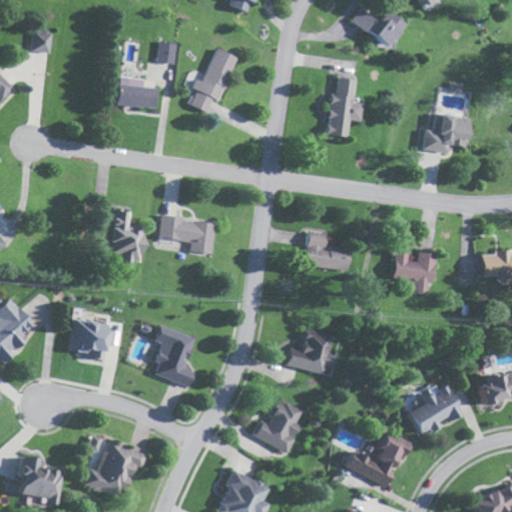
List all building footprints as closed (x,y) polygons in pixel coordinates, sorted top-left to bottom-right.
[(227,0),(225,7),(246,13),(249,0),(227,0)] [(383,12),(380,18),(360,5),(348,24),(386,47),(400,23),(383,12)] [(47,33),(28,31),(26,51),(45,53),(47,33)] [(172,64),(174,43),(156,41),(154,62),(172,64)] [(235,58),(214,48),(199,82),(195,80),(185,104),(203,112),(209,99),(215,101),(235,58)] [(133,85),(134,80),(114,77),(109,104),(151,110),(154,88),(133,85)] [(353,79),(336,77),(334,94),(328,93),(324,135),(346,138),(347,120),(359,121),(361,103),(351,102),(353,79)] [(425,130),(423,150),(448,153),(449,145),(466,147),(470,118),(440,114),(438,131),(425,130)] [(135,262),(139,228),(124,226),(125,212),(108,210),(103,252),(115,254),(114,267),(128,269),(129,262),(135,262)] [(208,254),(211,224),(180,221),(180,218),(158,215),(155,239),(187,242),(186,252),(208,254)] [(323,233),(304,233),(303,269),(345,270),(346,248),(323,248),(323,233)] [(392,279),(410,280),(409,292),(429,294),(429,285),(434,285),(436,252),(418,250),(417,262),(408,261),(408,252),(394,251),(392,279)] [(480,253),(480,277),(497,277),(497,285),(511,284),(511,253),(511,252),(480,253)] [(0,359),(6,355),(4,352),(19,340),(15,335),(27,325),(5,297),(0,300),(0,359)] [(67,352),(100,355),(104,322),(70,318),(67,352)] [(190,337),(156,324),(150,340),(156,342),(145,371),(183,385),(189,371),(178,366),(181,357),(183,358),(190,337)] [(115,344),(117,331),(106,329),(104,343),(115,344)] [(282,364),(319,372),(321,364),(332,367),(338,337),(302,329),(298,349),(285,346),(282,364)] [(480,399),(511,395),(511,373),(478,377),(480,399)] [(461,413),(446,383),(419,397),(423,403),(407,411),(418,433),(447,417),(448,420),(461,413)] [(282,450),(300,411),(274,399),(263,422),(257,420),(250,436),(282,450)] [(385,485),(406,438),(383,428),(370,459),(348,449),(341,466),(385,485)] [(94,451),(99,436),(88,433),(83,448),(94,451)] [(121,488),(128,466),(136,469),(141,452),(105,440),(95,470),(86,467),(80,485),(108,494),(111,484),(121,488)] [(13,493),(43,497),(42,502),(54,504),(59,471),(34,467),(36,457),(19,454),(13,493)] [(260,511),(265,501),(260,499),(266,485),(227,469),(220,485),(223,486),(211,511),(260,511)] [(468,502),(474,511),(493,511),(511,500),(511,486),(509,481),(493,491),(490,487),(468,502)]
